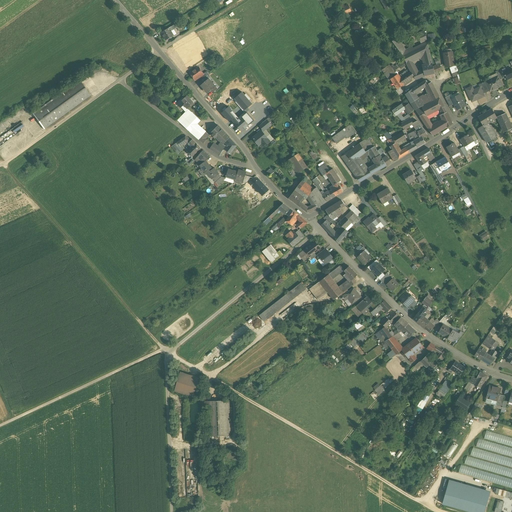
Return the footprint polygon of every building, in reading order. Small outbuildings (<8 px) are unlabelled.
[(386,0),(379,0),(386,10),(390,7),(386,0)] [(170,32),(168,29),(164,31),(161,33),(166,40),(173,36),(171,31),(170,32)] [(173,45),(180,57),(196,48),(194,44),(198,42),(194,36),(180,44),(178,42),(173,45)] [(426,39),(413,45),(412,48),(413,51),(417,49),(427,44),(426,39)] [(427,44),(417,49),(420,56),(420,59),(421,59),(425,60),(426,64),(429,63),(432,62),(427,44)] [(198,51),(196,48),(180,57),(188,70),(194,67),(191,63),(206,55),(202,49),(198,51)] [(412,48),(401,54),(404,58),(406,63),(410,62),(420,56),(417,49),(413,51),(412,48)] [(452,53),(444,54),(446,66),(454,65),(452,53)] [(176,69),(182,67),(179,59),(172,61),(176,69)] [(430,64),(422,66),(425,76),(434,74),(432,64),(430,64)] [(418,72),(414,65),(412,65),(412,66),(409,68),(411,72),(413,75),(418,72)] [(457,65),(449,68),(452,74),(457,72),(457,65)] [(197,68),(190,73),(191,74),(190,76),(191,77),(193,77),(195,81),(201,76),(204,75),(203,74),(201,71),(200,72),(197,68)] [(511,69),(503,72),(507,80),(511,77),(511,69),(511,68),(511,69)] [(409,73),(401,78),(402,79),(400,80),(403,85),(414,77),(413,75),(411,72),(409,73)] [(400,80),(397,75),(392,78),(390,80),(391,80),(397,89),(403,85),(400,80)] [(497,77),(485,82),(489,91),(490,92),(502,86),(499,80),(498,77),(497,77)] [(216,87),(209,79),(204,83),(200,86),(207,94),(211,91),(215,87),(216,87)] [(79,80),(38,110),(49,126),(90,95),(79,80)] [(426,80),(412,89),(414,94),(425,86),(428,84),(426,80)] [(434,86),(427,90),(429,93),(433,100),(439,97),(434,86)] [(480,88),(472,91),(471,87),(466,89),(472,102),(477,100),(476,99),(484,96),(483,94),(480,88)] [(414,94),(412,89),(405,94),(415,110),(422,106),(417,98),(414,94)] [(252,104),(242,92),(234,99),(244,111),(252,104)] [(426,94),(423,96),(423,95),(417,98),(422,106),(423,106),(433,101),(433,100),(429,93),(427,94),(426,94)] [(450,95),(445,98),(450,106),(454,104),(452,100),(450,95)] [(187,96),(182,100),(182,99),(179,101),(180,102),(177,104),(180,108),(181,108),(184,106),(187,109),(188,109),(191,106),(191,105),(193,103),(187,96)] [(452,100),(454,104),(457,110),(465,105),(460,96),(452,100)] [(423,106),(422,107),(425,113),(426,116),(437,111),(444,107),(439,97),(433,101),(423,106)] [(413,111),(408,104),(405,107),(404,107),(404,108),(405,109),(409,114),(413,111)] [(231,120),(242,132),(254,121),(247,112),(238,120),(231,112),(233,112),(229,107),(222,113),(229,122),(231,120)] [(422,107),(415,110),(420,116),(425,113),(422,107)] [(444,107),(437,111),(438,114),(440,114),(440,115),(447,112),(444,107)] [(492,109),(478,118),(483,125),(483,126),(487,124),(497,117),(492,109)] [(49,126),(38,110),(32,114),(43,129),(49,126)] [(185,113),(178,121),(181,124),(191,112),(189,110),(186,113),(185,113)] [(191,112),(181,124),(190,132),(197,124),(200,121),(191,112)] [(440,115),(442,120),(446,128),(453,125),(447,112),(440,115)] [(405,120),(399,113),(397,115),(402,122),(405,120)] [(433,125),(432,126),(426,118),(426,116),(425,113),(420,116),(433,136),(443,130),(438,122),(434,125),(433,125)] [(511,128),(506,113),(497,117),(504,133),(511,129),(511,128)] [(409,118),(402,123),(403,125),(402,126),(404,128),(412,124),(409,118)] [(266,120),(259,126),(264,131),(271,126),(266,120)] [(206,132),(197,124),(190,132),(199,140),(206,132)] [(489,127),(487,124),(483,126),(483,125),(478,128),(487,143),(493,140),(496,138),(490,126),(489,127)] [(350,125),(342,131),(346,137),(348,139),(356,132),(350,125)] [(228,136),(218,126),(211,133),(219,141),(222,138),(224,140),(228,136)] [(418,130),(408,134),(409,139),(411,138),(412,139),(415,138),(416,140),(422,137),(427,134),(423,129),(419,131),(418,130)] [(261,131),(252,138),(258,146),(262,143),(265,146),(270,142),(261,131)] [(342,131),(332,138),(336,144),(346,137),(342,131)] [(392,138),(393,141),(395,144),(396,144),(406,137),(405,135),(402,131),(392,138)] [(209,135),(206,132),(199,140),(203,144),(207,139),(209,135)] [(389,133),(379,135),(383,143),(388,141),(387,140),(392,138),(389,133)] [(467,135),(460,139),(464,147),(474,141),(471,136),(468,138),(467,135)] [(191,141),(186,136),(178,143),(180,146),(182,146),(187,141),(189,143),(191,141)] [(228,136),(224,140),(222,138),(219,141),(220,143),(221,142),(223,144),(224,142),(229,138),(228,136)] [(422,137),(416,140),(414,141),(416,144),(418,147),(425,143),(422,137)] [(237,146),(229,138),(224,142),(228,146),(224,150),(226,151),(231,154),(237,146)] [(368,138),(360,144),(366,152),(367,152),(366,152),(367,151),(373,147),(368,138)] [(201,148),(192,140),(191,141),(189,143),(193,147),(187,152),(192,157),(198,151),(198,152),(199,151),(201,148)] [(220,143),(218,146),(213,144),(210,149),(211,150),(220,156),(223,150),(225,150),(224,150),(228,146),(224,142),(223,144),(221,142),(220,143)] [(454,143),(447,147),(452,156),(459,153),(458,150),(454,143)] [(362,166),(357,159),(366,152),(360,144),(346,154),(352,162),(358,171),(354,173),(360,182),(364,179),(372,175),(372,174),(369,170),(368,169),(364,164),(362,166)] [(401,153),(396,144),(395,144),(391,146),(393,149),(398,159),(410,152),(408,148),(401,153)] [(412,146),(408,148),(410,152),(418,147),(416,144),(412,146)] [(182,146),(180,146),(175,151),(178,154),(185,149),(182,146)] [(373,147),(367,151),(369,154),(370,154),(373,159),(380,155),(379,153),(377,151),(374,147),(373,147)] [(464,147),(461,149),(464,154),(465,157),(469,155),(464,147)] [(398,159),(393,149),(388,152),(394,162),(398,159)] [(428,149),(415,157),(419,162),(421,166),(426,163),(425,161),(429,158),(429,157),(432,155),(428,149)] [(210,156),(203,150),(198,156),(203,161),(205,162),(210,156)] [(298,154),(288,161),(293,168),(296,174),(297,174),(307,168),(298,154)] [(352,162),(346,154),(342,157),(348,165),(352,162)] [(380,155),(373,159),(376,164),(372,166),(375,172),(386,166),(383,160),(380,155)] [(387,157),(383,160),(386,166),(387,166),(391,163),(387,157)] [(445,157),(437,162),(439,167),(442,172),(451,167),(445,157)] [(191,158),(185,163),(189,166),(194,160),(191,158)] [(213,169),(206,161),(205,162),(200,166),(206,174),(207,174),(213,169)] [(358,171),(352,162),(348,165),(354,173),(358,171)] [(419,162),(414,165),(417,171),(420,169),(423,168),(421,166),(419,162)] [(330,171),(325,164),(318,169),(323,176),(326,174),(330,171)] [(213,169),(207,174),(212,180),(214,179),(219,174),(214,168),(213,169)] [(296,174),(293,168),(288,171),(292,176),(296,174)] [(330,171),(326,174),(328,178),(333,186),(337,184),(341,182),(333,169),(330,171)] [(425,178),(420,169),(417,171),(420,175),(423,181),(425,180),(425,179),(425,178)] [(233,171),(228,170),(226,177),(236,180),(236,179),(238,172),(234,171),(233,171)] [(246,173),(239,170),(238,172),(236,179),(244,182),(245,176),(246,173)] [(411,171),(403,175),(407,183),(415,178),(411,171)] [(226,178),(221,177),(216,182),(219,185),(226,178)] [(321,184),(317,178),(313,181),(317,187),(320,184),(321,184)] [(256,183),(254,185),(257,190),(262,194),(268,190),(265,187),(265,186),(261,182),(259,180),(256,183)] [(312,188),(302,180),(297,187),(308,196),(309,197),(310,196),(314,189),(312,188)] [(337,184),(333,186),(329,188),(331,191),(335,197),(343,192),(337,184)] [(235,189),(241,201),(249,196),(242,185),(235,189)] [(308,196),(297,187),(295,190),(303,197),(306,199),(308,196)] [(326,202),(317,188),(314,189),(310,196),(315,205),(317,208),(326,202)] [(388,189),(377,195),(383,204),(388,201),(387,200),(393,197),(388,189)] [(303,197),(295,190),(289,199),(297,205),(300,202),(303,197)] [(331,191),(329,192),(328,191),(322,195),(327,202),(335,197),(331,191)] [(466,206),(471,203),(465,193),(460,196),(466,206)] [(341,200),(326,210),(327,213),(328,215),(330,217),(332,219),(334,220),(335,221),(338,219),(337,217),(343,213),(339,208),(345,205),(344,204),(341,200)] [(306,207),(300,202),(297,205),(307,213),(308,212),(306,207)] [(290,209),(283,204),(279,208),(278,208),(280,210),(286,214),(287,213),(290,209)] [(278,208),(269,217),(271,219),(280,210),(278,208)] [(358,218),(351,211),(346,217),(348,219),(348,220),(351,223),(352,224),(354,222),(358,218)] [(300,216),(293,212),(290,216),(289,218),(294,222),(295,222),(297,219),(298,220),(300,216)] [(375,214),(368,220),(367,219),(363,222),(372,233),(376,229),(374,227),(380,222),(378,219),(375,214)] [(307,223),(300,216),(298,220),(300,222),(298,225),(299,227),(301,228),(307,223)] [(271,219),(269,217),(263,223),(266,225),(272,220),(271,219)] [(348,219),(346,217),(339,224),(343,227),(345,229),(351,223),(348,220),(348,219)] [(387,224),(380,217),(378,219),(380,222),(384,226),(387,224)] [(281,220),(276,225),(279,228),(286,221),(284,219),(281,220)] [(345,229),(343,227),(341,229),(338,233),(343,238),(348,232),(345,229)] [(304,237),(299,230),(298,230),(296,233),(302,239),(304,237)] [(288,239),(287,240),(293,247),(302,239),(296,233),(296,232),(294,234),(288,239)] [(335,235),(333,238),(339,244),(343,238),(338,233),(335,235)] [(315,242),(307,248),(312,254),(313,255),(314,253),(320,249),(315,242)] [(277,253),(271,245),(263,252),(272,264),(280,257),(277,253)] [(307,248),(299,254),(304,261),(308,258),(307,257),(312,254),(307,248)] [(325,249),(316,256),(318,259),(320,257),(327,251),(325,249)] [(333,259),(327,251),(320,257),(326,264),(333,259)] [(364,251),(363,251),(360,254),(357,257),(365,265),(371,259),(364,251)] [(384,270),(378,263),(375,266),(371,270),(372,270),(378,276),(384,270)] [(357,275),(349,266),(344,271),(346,273),(345,274),(350,280),(351,281),(353,279),(357,275)] [(336,269),(328,275),(331,279),(339,273),(337,271),(336,269)] [(328,275),(319,282),(328,292),(334,300),(338,296),(342,293),(338,288),(331,279),(328,275)] [(390,281),(387,284),(387,285),(393,291),(399,284),(393,278),(392,279),(390,281)] [(351,281),(350,280),(346,284),(343,286),(347,290),(347,289),(356,282),(353,279),(351,281)] [(319,282),(309,289),(318,300),(328,292),(319,282)] [(301,283),(259,316),(264,322),(306,289),(301,283)] [(342,284),(338,288),(342,293),(347,290),(343,286),(342,284)] [(344,296),(342,297),(345,301),(348,299),(352,304),(361,297),(354,288),(349,292),(344,296)] [(406,292),(399,300),(407,306),(408,305),(413,299),(414,298),(406,292)] [(367,296),(357,305),(359,308),(369,298),(367,296)] [(369,298),(359,308),(365,314),(369,310),(366,308),(370,305),(373,303),(370,299),(369,298)] [(432,303),(426,298),(422,302),(426,306),(428,308),(432,303)] [(417,303),(413,299),(408,305),(412,310),(417,303)] [(391,308),(384,300),(381,303),(379,305),(382,308),(387,313),(391,308)] [(282,318),(299,308),(296,303),(279,314),(282,318)] [(375,309),(371,313),(374,316),(382,308),(379,305),(378,306),(375,309)] [(424,307),(419,313),(418,313),(413,319),(416,322),(422,316),(425,312),(427,310),(425,308),(424,307)] [(395,313),(391,318),(390,317),(389,319),(386,317),(381,322),(386,327),(392,322),(398,315),(395,313)] [(398,315),(392,322),(395,324),(401,317),(398,315)] [(424,318),(422,316),(416,322),(424,328),(429,322),(424,318)] [(405,321),(401,317),(395,324),(402,330),(408,324),(405,322),(406,321),(405,321)] [(429,322),(424,328),(429,333),(434,326),(432,324),(429,322)] [(416,331),(408,324),(402,330),(402,331),(409,338),(416,331)] [(443,324),(438,332),(445,336),(450,328),(443,324)] [(389,333),(384,327),(379,332),(385,341),(391,337),(389,333)] [(457,333),(450,328),(445,336),(453,341),(455,338),(458,333),(457,333)] [(464,333),(459,330),(457,333),(458,333),(455,338),(458,340),(464,333)] [(385,341),(379,332),(375,335),(382,343),(385,341)] [(394,335),(392,337),(395,341),(402,336),(399,332),(394,335)] [(356,348),(364,338),(359,333),(351,344),(356,348)] [(316,341),(312,335),(308,338),(313,344),(316,341)] [(498,344),(487,336),(482,344),(492,350),(493,350),(498,344)] [(391,337),(385,341),(388,345),(396,355),(401,350),(402,350),(395,341),(392,337),(391,337)] [(402,350),(401,350),(408,358),(413,354),(422,347),(423,347),(416,339),(402,350)] [(482,351),(479,349),(474,356),(481,360),(485,353),(482,351)] [(432,351),(431,351),(426,356),(428,359),(429,357),(429,358),(434,353),(433,352),(432,350),(432,351)] [(493,350),(492,350),(491,352),(491,353),(489,355),(494,358),(498,353),(493,350)] [(447,354),(442,351),(440,353),(434,360),(438,362),(439,363),(447,354)] [(489,355),(485,353),(481,360),(490,366),(494,358),(489,355)] [(416,359),(413,354),(408,358),(412,363),(416,359)] [(428,359),(426,356),(420,362),(422,363),(426,367),(430,363),(431,362),(428,359)] [(464,368),(456,362),(451,369),(450,369),(453,371),(459,375),(464,368)] [(199,378),(180,372),(174,391),(193,397),(199,378)] [(480,372),(476,379),(473,377),(469,382),(475,386),(480,388),(487,376),(480,372)] [(452,385),(446,381),(440,389),(446,393),(452,385)] [(377,382),(372,387),(375,390),(370,394),(374,398),(384,389),(377,382)] [(500,389),(490,386),(487,399),(497,401),(499,394),(500,389)] [(446,393),(440,389),(436,395),(442,399),(446,393)] [(505,396),(499,394),(497,401),(496,405),(502,407),(503,401),(505,396)] [(461,398),(459,397),(455,403),(466,410),(470,404),(466,402),(461,398)] [(229,401),(205,402),(206,436),(230,436),(229,401)] [(511,438),(485,431),(483,439),(511,446),(511,438)] [(506,482),(511,483),(511,486),(510,488),(511,488),(511,448),(477,439),(475,448),(472,447),(469,456),(466,455),(464,464),(460,463),(458,473),(502,484),(506,482)] [(457,451),(455,450),(458,445),(452,441),(444,454),(453,459),(457,451)] [(233,452),(232,452),(231,453),(230,453),(229,453),(228,453),(227,454),(226,455),(225,456),(225,457),(224,458),(224,459),(224,461),(224,462),(224,463),(225,464),(225,465),(226,466),(227,467),(228,468),(229,468),(230,468),(231,469),(233,469),(235,468),(236,468),(237,467),(238,467),(238,466),(239,465),(239,464),(240,463),(240,462),(240,461),(240,460),(240,459),(240,458),(240,457),(239,456),(238,455),(237,454),(236,454),(235,453),(234,453),(233,452)] [(484,511),(491,491),(449,479),(442,503),(472,511),(484,511)] [(511,511),(511,492),(495,488),(494,494),(505,497),(504,504),(510,505),(511,505),(511,511)] [(493,511),(494,511),(500,511),(503,502),(497,500),(493,511)]
